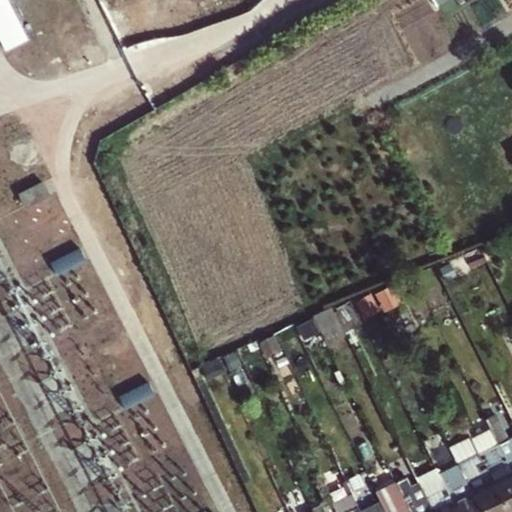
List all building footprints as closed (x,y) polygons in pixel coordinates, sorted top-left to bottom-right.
[(7,0),(0,0),(0,42),(5,53),(28,43),(7,0)] [(105,16),(93,22),(108,53),(120,46),(105,16)] [(18,192),(25,206),(49,195),(43,180),(18,192)] [(51,261),(57,275),(86,262),(80,248),(51,261)] [(325,341),(344,332),(331,307),(313,316),(325,341)] [(118,396),(124,408),(155,394),(149,382),(118,396)] [(489,420),(493,427),(511,464),(511,429),(508,431),(499,415),(489,420)] [(511,511),(511,464),(493,427),(473,437),(478,447),(511,511)] [(450,446),(456,458),(483,511),(511,511),(478,447),(473,437),(472,435),(450,446)] [(483,511),(456,458),(437,468),(459,511),(483,511)] [(435,511),(459,511),(437,468),(436,466),(417,476),(418,478),(435,511)] [(435,511),(418,478),(410,482),(425,511),(435,511)] [(400,487),(407,500),(414,497),(406,484),(400,487)] [(412,511),(407,500),(400,487),(380,497),(387,511),(412,511)] [(340,511),(363,511),(361,507),(354,493),(336,501),(340,511)] [(361,507),(363,511),(387,511),(380,497),(361,507)]
